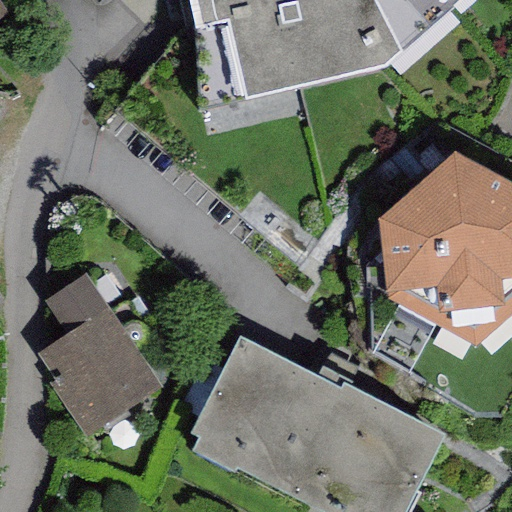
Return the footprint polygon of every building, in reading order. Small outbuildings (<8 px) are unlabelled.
[(188,0),(194,27),(223,19),(241,101),(384,67),(401,52),(375,0),(188,0)] [(375,0),(401,52),(459,0),(375,0)] [(511,178),(486,166),(415,224),(422,291),(496,334),(511,321),(511,178)] [(165,387),(98,288),(63,311),(85,343),(59,360),(82,394),(105,428),(165,387)] [(267,347),(214,449),(335,511),(418,511),(458,437),(362,387),(358,395),(267,347)]
